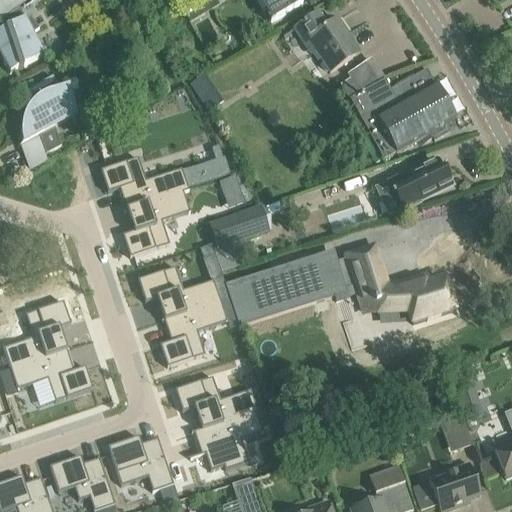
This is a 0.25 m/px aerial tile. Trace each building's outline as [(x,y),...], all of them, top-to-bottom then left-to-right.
[(0,0),(0,9),(13,0),(0,0)] [(24,0),(13,0),(0,9),(0,18),(2,22),(5,31),(0,33),(0,61),(2,61),(10,76),(45,56),(34,35),(40,31),(31,18),(26,21),(20,10),(28,4),(24,0)] [(216,0),(196,0),(181,9),(192,25),(220,8),(216,0)] [(256,0),(270,25),(303,6),(299,0),(256,0)] [(318,16),(295,32),(311,56),(316,54),(330,75),(355,58),(343,41),(348,38),(337,22),(327,29),(318,16)] [(445,125),(455,120),(427,70),(390,91),(385,82),(360,96),(349,102),(383,162),(430,136),(434,144),(450,135),(445,125)] [(205,77),(191,86),(209,114),(223,105),(205,77)] [(27,142),(17,148),(18,149),(40,137),(46,156),(62,148),(53,122),(76,110),(69,89),(60,92),(53,79),(25,94),(30,109),(27,112),(26,115),(24,118),(24,120),(23,123),(22,127),(22,129),(22,133),(23,133),(27,142)] [(350,82),(340,88),(349,102),(360,96),(350,82)] [(140,165),(103,176),(110,198),(121,195),(128,216),(184,198),(178,178),(147,187),(140,165)] [(409,173),(387,184),(393,196),(392,197),(393,200),(395,199),(403,215),(422,206),(421,203),(453,187),(445,172),(446,171),(445,170),(441,172),(437,165),(425,171),(424,169),(410,176),(409,173)] [(342,188),(347,201),(386,185),(381,171),(342,188)] [(135,237),(123,241),(130,263),(167,251),(160,228),(191,219),(184,198),(128,216),(135,237)] [(261,210),(209,227),(217,251),(214,252),(221,274),(238,269),(235,260),(240,258),(235,245),(240,243),(269,233),(261,210)] [(211,246),(200,249),(204,261),(215,257),(211,246)] [(332,254),(222,289),(236,331),(346,297),(345,294),(357,290),(365,316),(409,314),(412,324),(453,311),(444,281),(428,287),(425,279),(387,291),(374,250),(347,259),(348,261),(336,265),(332,254)] [(177,274),(140,286),(147,308),(158,304),(165,325),(221,307),(214,287),(184,297),(177,274)] [(172,347),(160,350),(167,372),(204,360),(197,338),(227,328),(221,307),(165,325),(172,347)] [(36,343),(6,354),(13,374),(69,355),(61,334),(73,330),(66,308),(29,321),(36,343)] [(69,355),(13,374),(20,394),(50,384),(58,407),(95,394),(87,372),(76,376),(69,355)] [(18,395),(17,392),(10,371),(0,374),(0,380),(6,399),(18,395)] [(466,371),(451,377),(467,423),(483,417),(466,371)] [(192,437),(194,436),(256,415),(258,415),(250,393),(220,403),(213,380),(175,393),(182,415),(194,411),(201,432),(191,435),(192,437)] [(256,415),(261,431),(270,428),(265,412),(258,415),(256,415)] [(511,432),(511,443),(494,451),(506,482),(511,479),(511,413),(505,417),(511,432)] [(261,431),(256,415),(194,436),(201,457),(190,461),(190,462),(205,457),(211,474),(224,470),(226,474),(249,466),(241,443),(262,435),(261,431)] [(463,420),(451,424),(461,453),(473,448),(463,420)] [(174,488),(166,466),(157,440),(155,440),(157,444),(142,448),(139,439),(107,450),(121,489),(148,480),(152,495),(160,493),(173,488),(174,488)] [(393,445),(382,449),(386,460),(397,455),(393,445)] [(82,461),(52,471),(61,497),(77,492),(81,504),(91,501),(95,511),(108,511),(117,509),(101,463),(85,469),(82,461)] [(492,463),(480,467),(485,481),(497,477),(492,463)] [(445,479),(430,485),(439,511),(453,511),(460,510),(459,506),(481,498),(470,466),(444,475),(445,479)] [(350,511),(413,511),(405,486),(399,469),(370,479),(378,502),(350,511)] [(25,480),(0,488),(0,507),(1,511),(15,511),(19,511),(53,511),(44,483),(28,488),(25,480)] [(231,487),(233,492),(251,486),(250,482),(231,487)] [(261,511),(252,486),(251,486),(233,492),(239,511),(261,511)] [(173,488),(160,493),(165,507),(178,502),(173,488)]
